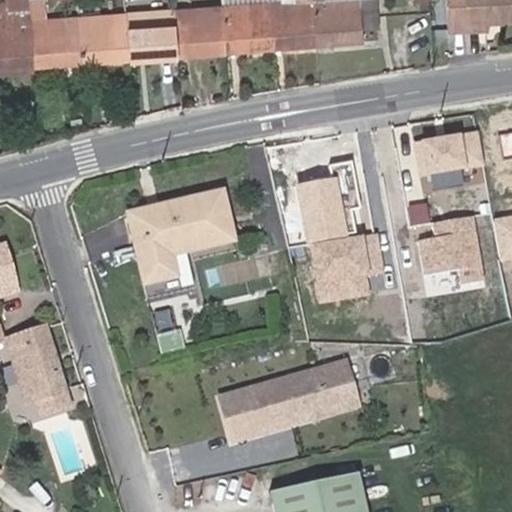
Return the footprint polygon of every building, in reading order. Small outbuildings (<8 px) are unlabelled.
[(0,72),(32,69),(27,0),(0,0),(0,2),(7,2),(8,8),(0,8),(0,72)] [(27,0),(32,69),(81,65),(77,20),(46,22),(44,0),(27,0)] [(221,0),(222,9),(225,54),(226,54),(271,50),(267,0),(221,0)] [(312,1),(311,0),(267,0),(271,50),(315,47),(312,1)] [(311,0),(312,1),(315,47),(361,43),(360,27),(375,27),(373,0),(311,0)] [(511,0),(444,0),(446,31),(485,29),(485,22),(511,21),(511,0)] [(225,54),(222,9),(172,13),(175,58),(225,54)] [(175,58),(172,13),(124,16),(126,61),(175,58)] [(77,20),(81,65),(126,61),(124,16),(77,20)] [(476,131),(411,142),(418,180),(483,169),(476,131)] [(511,134),(499,137),(504,161),(511,159),(511,134)] [(335,188),(298,196),(321,309),(370,299),(366,283),(386,278),(378,241),(351,246),(346,225),(375,219),(362,160),(331,166),(335,188)] [(215,195),(122,219),(140,289),(172,281),(167,259),(228,244),(215,195)] [(437,243),(419,246),(426,286),(460,280),(463,296),(490,291),(476,217),(434,225),(437,243)] [(511,218),(496,221),(503,268),(511,266),(511,218)] [(0,248),(0,295),(19,291),(6,247),(0,248)] [(66,403),(43,326),(4,335),(19,387),(25,385),(29,396),(35,394),(40,409),(66,403)] [(233,443),(359,407),(346,361),(219,397),(233,443)] [(349,511),(339,473),(267,490),(272,511),(349,511)]
